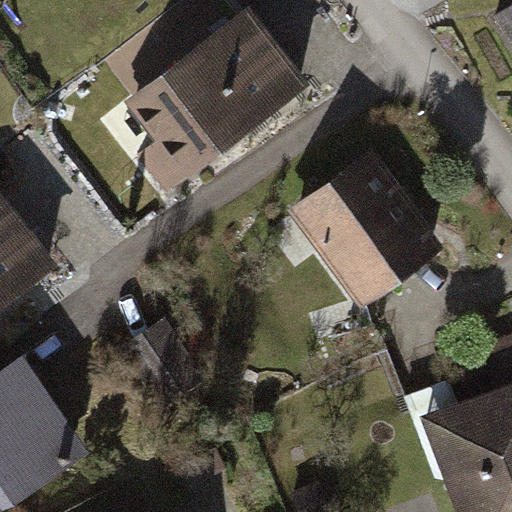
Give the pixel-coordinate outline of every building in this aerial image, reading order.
[(511,0),(508,0),(500,5),(511,26),(511,0)] [(113,110),(168,178),(299,73),(245,5),(113,110)] [(363,155),(287,208),(350,303),(428,250),(363,155)] [(0,285),(41,256),(0,200),(0,285)] [(140,339),(179,401),(213,380),(173,318),(140,339)] [(26,334),(0,351),(0,493),(90,432),(26,334)] [(511,511),(511,382),(426,411),(460,511),(511,511)]
